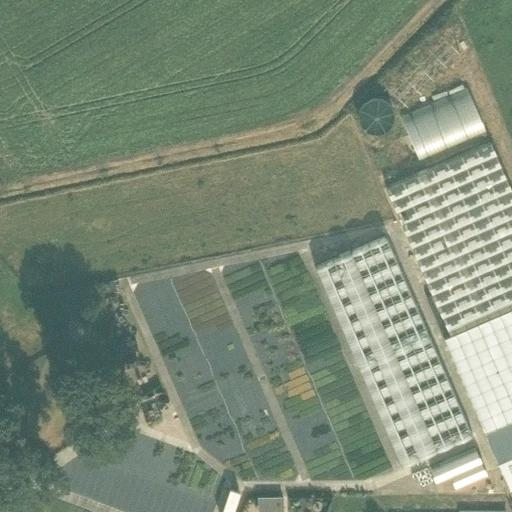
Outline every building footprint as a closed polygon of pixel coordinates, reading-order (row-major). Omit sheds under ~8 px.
[(465,87),(399,116),(417,159),(484,130),(465,87)] [(368,96),(355,120),(380,134),(393,110),(368,96)] [(511,418),(511,188),(491,140),(386,185),(450,334),(443,337),(484,430),(511,418)] [(472,434),(386,237),(316,268),(402,464),(472,434)] [(511,418),(484,430),(510,489),(511,487),(511,418)] [(452,485),(484,475),(476,450),(426,465),(431,483),(450,477),(452,485)] [(283,496),(267,497),(267,511),(283,510),(283,496)]
